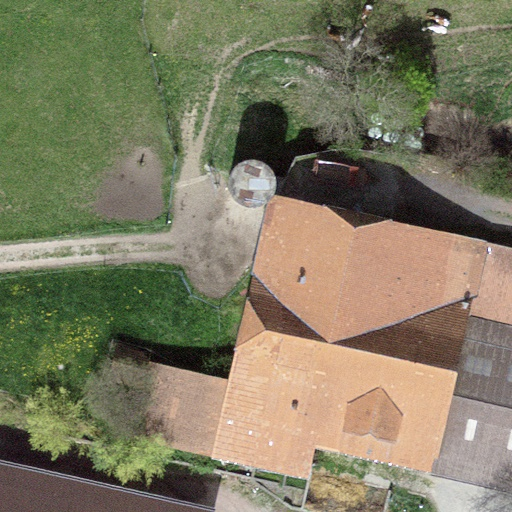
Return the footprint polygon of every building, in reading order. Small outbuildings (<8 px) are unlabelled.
[(317,450),(433,477),(470,317),(486,250),(273,201),(231,381),(154,363),(136,440),(309,481),(317,450)] [(511,255),(486,250),(470,317),(511,326),(511,255)] [(511,326),(470,317),(433,477),(511,495),(511,326)] [(144,356),(117,349),(111,376),(138,382),(144,356)] [(0,511),(39,511),(0,503),(0,511)]
